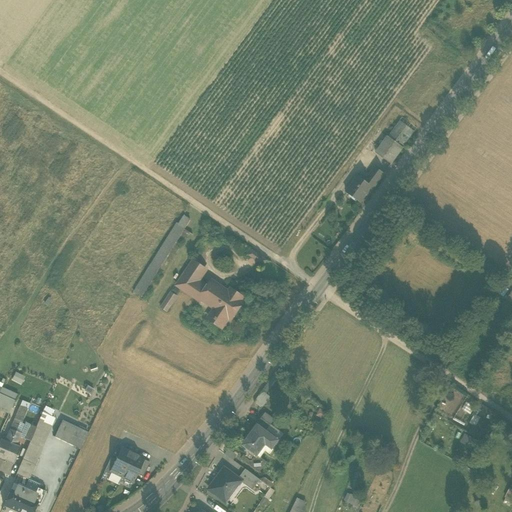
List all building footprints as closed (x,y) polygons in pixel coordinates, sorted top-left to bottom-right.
[(387,137),(402,148),(414,132),(399,121),(387,137)] [(375,152),(391,164),(403,148),(402,148),(387,137),(387,136),(375,152)] [(346,192),(360,203),(366,195),(365,195),(369,189),(372,191),(384,174),(375,168),(365,182),(357,177),(346,192)] [(133,292),(142,298),(184,230),(190,221),(184,217),(178,225),(176,225),(133,292)] [(268,260),(251,250),(247,255),(264,266),(268,260)] [(194,261),(187,271),(199,280),(201,281),(208,270),(194,261)] [(177,286),(190,295),(199,281),(199,280),(187,271),(177,286)] [(213,320),(223,326),(228,318),(229,318),(241,301),(240,301),(242,297),(231,290),(229,293),(212,281),(208,287),(199,281),(190,295),(199,301),(201,299),(213,308),(220,312),(218,316),(217,315),(213,320)] [(171,292),(161,308),(168,313),(178,297),(171,292)] [(208,316),(213,320),(217,315),(218,316),(220,312),(213,308),(208,316)] [(25,377),(15,372),(12,381),(22,385),(25,377)] [(94,390),(87,386),(84,391),(91,395),(94,390)] [(1,388),(0,390),(0,393),(14,401),(17,395),(1,388)] [(262,407),(270,396),(262,391),(255,402),(262,407)] [(14,401),(0,393),(0,408),(9,413),(14,401)] [(20,405),(10,430),(15,432),(19,423),(21,424),(28,409),(20,405)] [(482,405),(480,411),(490,415),(492,409),(482,405)] [(42,413),(51,417),(54,410),(45,406),(42,413)] [(39,420),(36,428),(47,432),(53,418),(51,417),(42,413),(39,420)] [(479,438),(488,422),(474,413),(469,423),(472,425),(468,431),(479,438)] [(34,418),(31,425),(36,428),(39,420),(34,418)] [(258,425),(266,431),(270,425),(261,418),(256,425),(258,426),(258,425)] [(54,437),(80,450),(88,434),(61,422),(54,437)] [(21,424),(19,423),(15,432),(21,434),(25,425),(21,424)] [(25,433),(29,425),(25,423),(25,425),(21,434),(19,437),(23,438),(25,433)] [(30,441),(36,428),(31,425),(29,425),(25,433),(26,434),(24,439),(30,441)] [(242,459),(259,472),(265,463),(256,456),(265,444),(272,449),(279,440),(266,431),(258,425),(258,426),(251,436),(249,435),(241,446),(248,451),(242,459)] [(36,458),(47,432),(36,428),(30,441),(25,453),(36,458)] [(0,458),(3,460),(15,432),(10,430),(5,442),(0,440),(0,439),(0,458)] [(21,434),(15,432),(3,460),(13,464),(20,448),(15,446),(19,437),(21,434)] [(463,442),(469,445),(472,441),(474,442),(475,440),(467,435),(463,442)] [(143,459),(132,453),(122,448),(116,461),(110,472),(111,472),(121,477),(132,482),(136,474),(143,460),(143,459)] [(31,471),(36,458),(25,453),(20,466),(31,471)] [(104,472),(110,475),(111,472),(110,472),(116,461),(110,458),(104,472)] [(136,474),(142,477),(149,462),(143,460),(136,474)] [(16,474),(27,478),(31,471),(20,466),(16,474)] [(209,490),(226,503),(241,482),(241,481),(238,479),(224,469),(209,490)] [(241,482),(252,490),(260,480),(245,469),(238,479),(241,481),(241,482)] [(118,484),(118,483),(121,477),(111,472),(110,475),(108,479),(118,484)] [(263,476),(254,489),(269,499),(275,490),(270,487),(273,483),(263,476)] [(132,482),(121,477),(118,483),(129,489),(132,482)] [(29,479),(24,489),(35,494),(37,489),(39,484),(29,479)] [(3,506),(15,511),(24,489),(17,486),(14,492),(10,490),(3,506)] [(35,494),(24,489),(15,511),(17,511),(32,511),(37,503),(38,503),(44,492),(37,489),(35,494)] [(344,502),(358,508),(361,502),(347,496),(344,502)] [(260,505),(263,507),(268,500),(264,498),(260,505)] [(297,499),(290,511),(301,511),(306,503),(297,499)]
